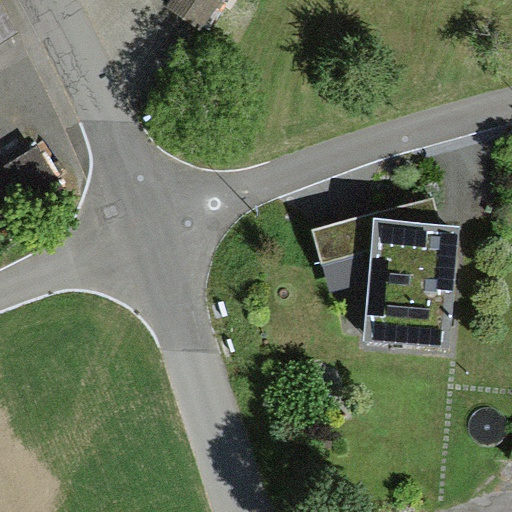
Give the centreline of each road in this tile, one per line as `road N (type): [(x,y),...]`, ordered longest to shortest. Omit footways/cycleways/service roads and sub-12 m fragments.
road 1 (residential): [(150,227),(242,185),(446,119),(511,107)]
road 2 (residential): [(150,227),(246,511)]
road 3 (residential): [(38,0),(112,119),(150,227)]
road 4 (residential): [(0,290),(150,227)]
